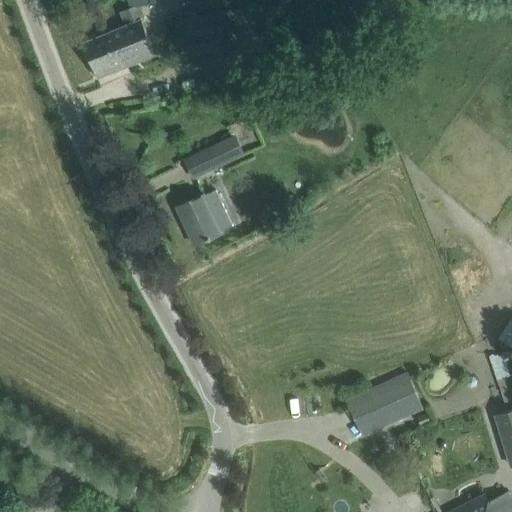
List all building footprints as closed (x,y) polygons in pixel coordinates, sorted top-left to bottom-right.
[(127,0),(130,7),(130,9),(141,5),(162,0),(127,0)] [(125,24),(104,33),(110,49),(121,45),(129,65),(134,63),(156,54),(141,17),(145,15),(141,5),(130,9),(120,13),(125,24)] [(260,16),(285,16),(285,5),(260,5),(260,16)] [(252,8),(177,17),(182,54),(257,44),(252,8)] [(101,34),(82,42),(89,58),(96,75),(111,68),(113,72),(129,65),(121,45),(110,49),(104,33),(101,34)] [(193,178),(212,169),(222,164),(222,163),(246,152),(238,134),(185,159),(193,178)] [(195,245),(213,236),(222,232),(221,231),(233,225),(216,190),(204,195),(204,194),(177,207),(195,245)] [(511,345),(511,317),(510,316),(496,335),(511,345)] [(505,373),(502,352),(491,354),(494,375),(505,373)] [(423,407),(408,373),(347,400),(362,434),(423,407)] [(511,409),(495,415),(510,465),(511,464),(511,409)] [(511,511),(511,507),(504,492),(485,502),(481,495),(447,511),(511,511)]
